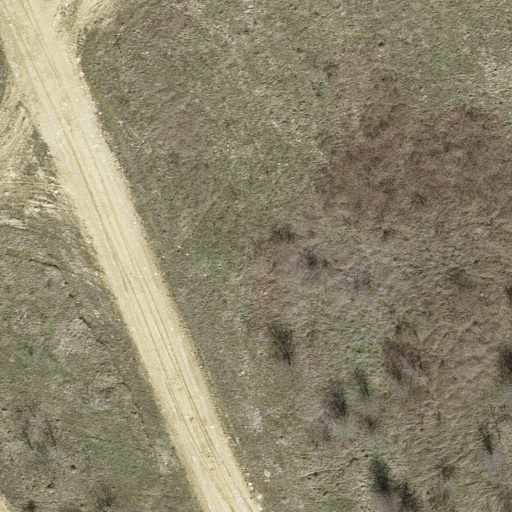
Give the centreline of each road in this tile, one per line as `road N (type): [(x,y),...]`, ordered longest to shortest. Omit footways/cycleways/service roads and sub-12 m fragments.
road 1 (track): [(221,511),(61,114)]
road 2 (track): [(61,114),(14,0)]
